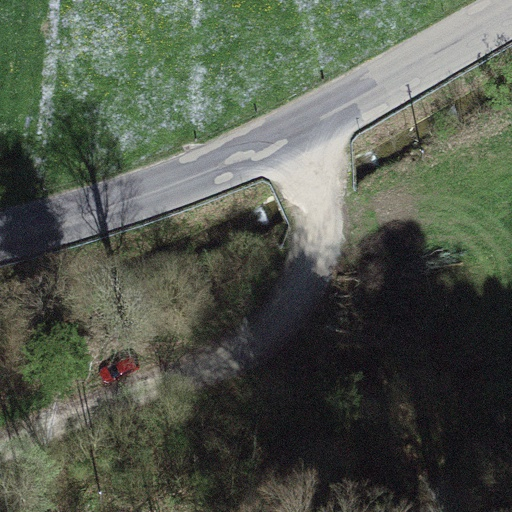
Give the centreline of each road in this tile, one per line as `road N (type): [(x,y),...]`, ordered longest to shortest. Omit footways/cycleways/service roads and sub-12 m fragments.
road 1 (residential): [(511,9),(303,132),(146,193),(0,235)]
road 2 (track): [(303,132),(318,199),(312,251),(275,319),(231,347),(0,450)]
